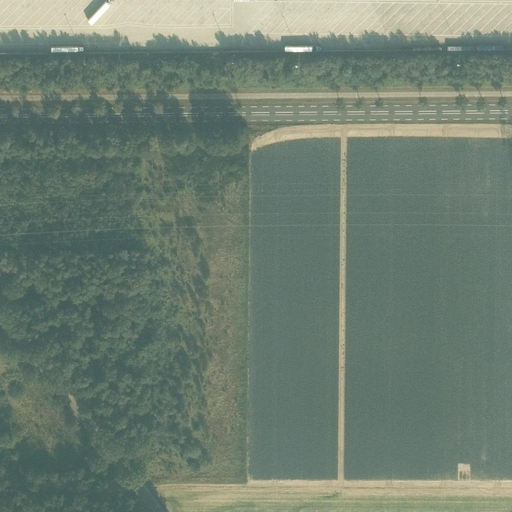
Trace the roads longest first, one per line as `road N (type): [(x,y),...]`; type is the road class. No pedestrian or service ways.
road 1 (secondary): [(0,117),(511,113)]
road 2 (track): [(511,486),(136,487)]
road 3 (tertiary): [(136,487),(0,317)]
road 4 (unclassified): [(0,487),(136,487)]
